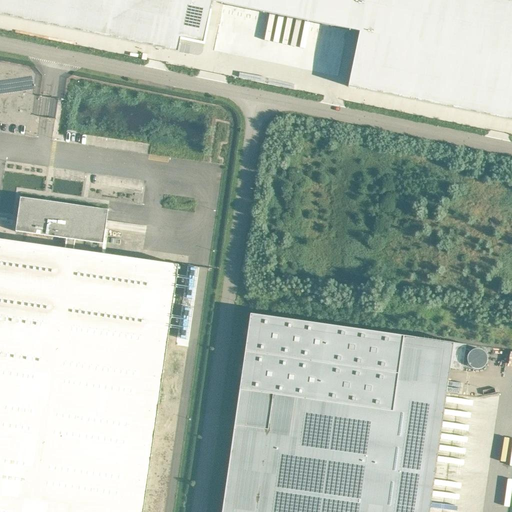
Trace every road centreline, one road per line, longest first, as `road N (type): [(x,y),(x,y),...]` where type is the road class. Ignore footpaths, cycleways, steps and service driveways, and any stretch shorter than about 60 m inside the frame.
road 1 (unclassified): [(259,97),(198,511)]
road 2 (unknown): [(60,56),(46,148),(157,175),(165,192),(159,235)]
road 3 (unclassified): [(259,97),(0,43)]
road 4 (unclassified): [(511,149),(259,97)]
